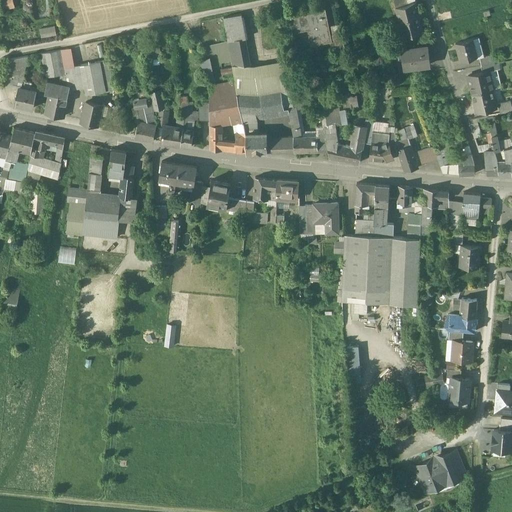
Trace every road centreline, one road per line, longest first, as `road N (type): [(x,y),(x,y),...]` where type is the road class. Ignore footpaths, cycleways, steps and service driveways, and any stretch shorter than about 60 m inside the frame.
road 1 (tertiary): [(0,114),(222,162),(478,185)]
road 2 (track): [(0,492),(245,511),(397,455)]
road 3 (residential): [(500,187),(478,421),(397,455)]
road 4 (residential): [(430,0),(479,164),(478,185)]
